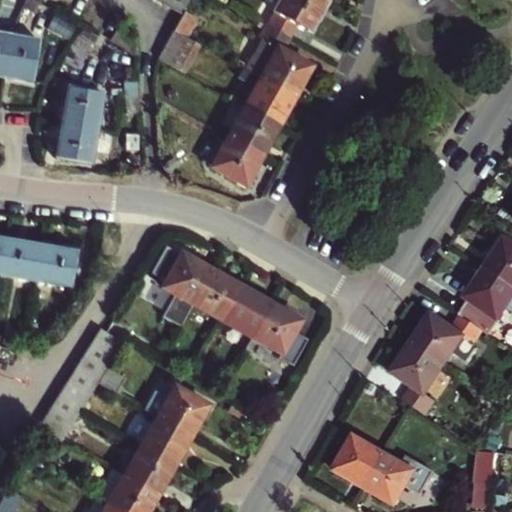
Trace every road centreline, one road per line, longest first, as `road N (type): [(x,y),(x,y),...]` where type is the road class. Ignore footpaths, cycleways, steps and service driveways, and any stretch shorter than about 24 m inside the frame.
road 1 (residential): [(0,185),(188,207),(372,307)]
road 2 (residential): [(372,307),(511,93)]
road 3 (residential): [(256,511),(372,307)]
